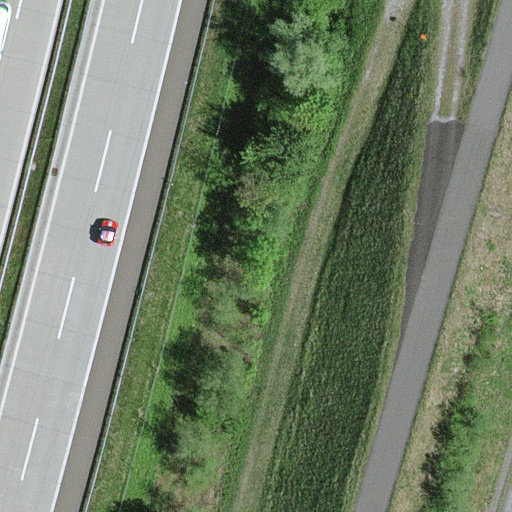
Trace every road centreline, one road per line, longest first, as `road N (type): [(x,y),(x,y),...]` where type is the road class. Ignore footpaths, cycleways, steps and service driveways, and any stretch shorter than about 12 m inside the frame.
road 1 (motorway): [(11,511),(141,0)]
road 2 (track): [(511,10),(370,511)]
road 3 (track): [(452,0),(448,242)]
